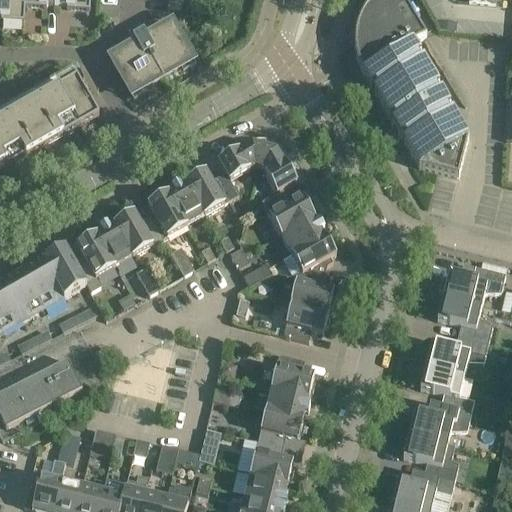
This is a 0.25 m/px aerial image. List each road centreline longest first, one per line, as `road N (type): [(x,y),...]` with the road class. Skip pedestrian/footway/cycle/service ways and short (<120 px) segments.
road 1 (residential): [(361,366),(211,334),(190,423),(159,432),(99,419)]
road 2 (tertiary): [(281,61),(240,94),(0,225)]
road 3 (residential): [(396,230),(281,61)]
road 4 (residential): [(324,511),(361,366)]
road 5 (residential): [(361,366),(396,230)]
